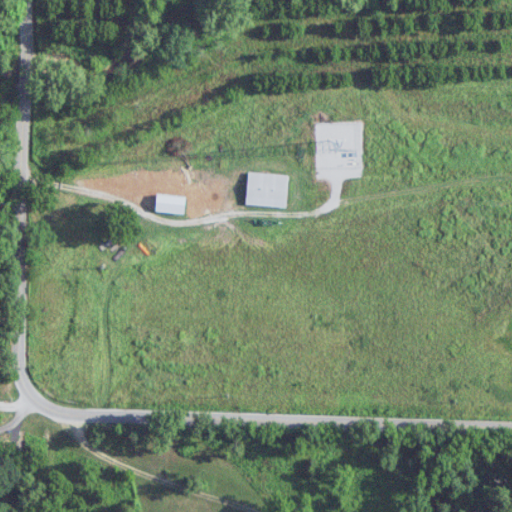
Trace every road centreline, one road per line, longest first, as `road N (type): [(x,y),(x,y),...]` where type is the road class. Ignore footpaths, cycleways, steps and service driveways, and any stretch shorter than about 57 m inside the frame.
road 1 (residential): [(17,389),(511,414)]
road 2 (residential): [(24,0),(17,389)]
road 3 (residential): [(264,511),(59,425),(17,389)]
